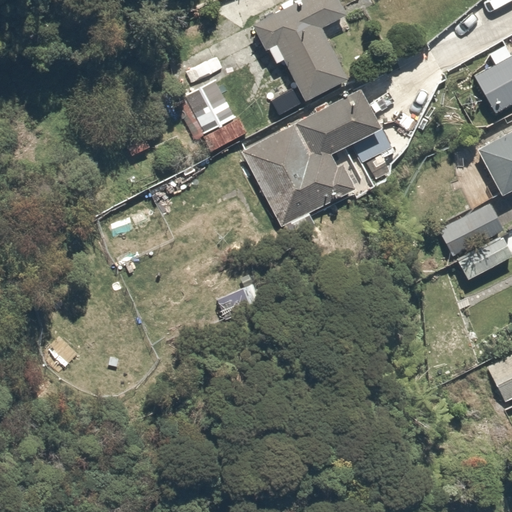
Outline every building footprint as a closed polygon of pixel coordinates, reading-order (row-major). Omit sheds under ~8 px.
[(343,14),(335,0),(293,0),(249,23),(262,48),(272,43),(302,99),(344,78),(318,27),(343,14)] [(511,54),(472,76),(494,113),(511,102),(511,54)] [(196,141),(206,136),(212,148),(243,131),(237,120),(240,118),(219,78),(175,100),(196,141)] [(376,126),(357,90),(241,150),(280,226),(354,188),(341,163),(333,167),(325,152),(376,126)] [(511,127),(474,148),(499,193),(511,186),(511,127)] [(241,287),(212,300),(222,323),(264,304),(250,274),(238,279),(241,287)] [(505,398),(511,393),(511,357),(490,371),(505,398)]
